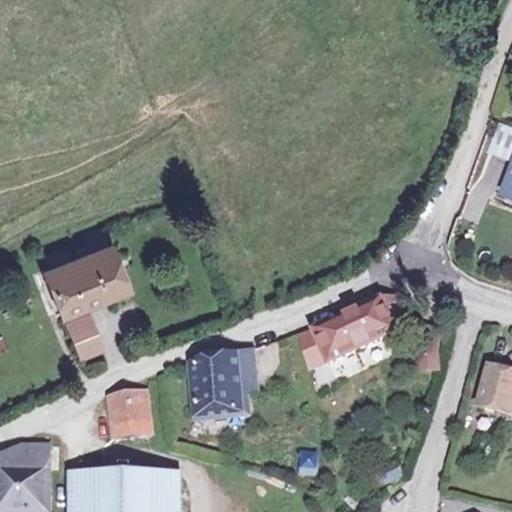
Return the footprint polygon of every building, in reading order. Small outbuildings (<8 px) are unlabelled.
[(511,128),(500,124),(489,154),(511,162),(511,159),(511,128)] [(511,159),(511,162),(498,196),(511,200),(511,159)] [(36,275),(53,315),(119,289),(102,248),(87,253),(87,251),(85,248),(81,248),(79,250),(72,253),(74,259),(62,264),(59,255),(42,262),(45,271),(36,275)] [(331,368),(409,331),(398,305),(383,304),(343,320),(315,335),(331,368)] [(87,312),(60,322),(75,360),(102,350),(87,312)] [(437,329),(421,331),(423,371),(439,369),(437,329)] [(331,368),(315,335),(306,340),(322,373),(331,368)] [(239,358),(193,367),(196,421),(201,421),(239,418),(244,418),(242,397),(239,358)] [(252,358),(239,358),(242,397),(254,396),(252,358)] [(511,411),(511,381),(487,374),(477,410),(510,419),(511,411)] [(144,401),(110,404),(112,442),(147,440),(144,401)] [(239,418),(201,421),(202,446),(241,443),(239,418)] [(0,467),(0,511),(44,511),(48,450),(34,449),(0,467)] [(315,476),(315,451),(296,450),(296,476),(315,476)] [(397,465),(379,468),(382,483),(400,480),(397,465)] [(172,511),(171,479),(84,481),(84,511),(172,511)]
